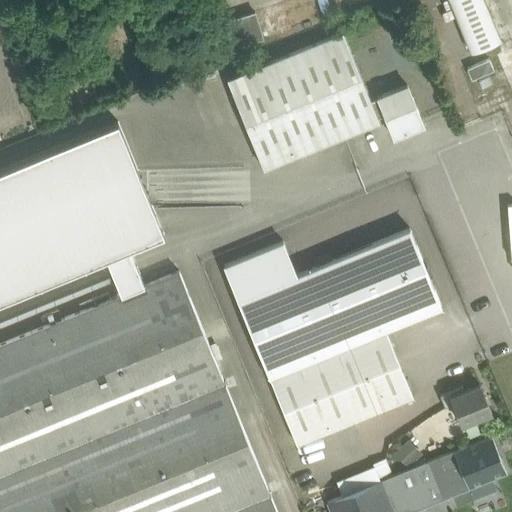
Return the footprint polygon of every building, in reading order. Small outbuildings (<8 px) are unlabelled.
[(505,51),(484,0),(448,0),(470,53),(480,49),(485,60),(463,69),(477,101),(488,96),(492,107),(511,98),(511,89),(497,54),(505,51)] [(235,44),(265,35),(257,9),(227,18),(235,44)] [(228,80),(256,148),(264,167),(379,120),(378,118),(385,115),(395,137),(424,125),(407,82),(378,94),(379,96),(370,99),(343,33),(228,80)] [(153,58),(157,71),(184,63),(180,50),(153,58)] [(0,300),(107,257),(122,293),(0,343),(0,511),(278,511),(180,270),(144,284),(129,247),(164,233),(118,121),(0,170),(0,300)] [(270,376),(386,329),(440,307),(410,226),(297,272),(282,241),(223,264),(270,376)] [(413,396),(386,329),(270,376),(297,443),(413,396)] [(463,385),(445,392),(441,394),(445,405),(455,401),(464,423),(474,419),(492,412),(480,383),(465,389),(463,385)] [(408,511),(435,501),(453,494),(468,487),(472,498),(497,488),(493,477),(507,471),(492,434),(473,441),(393,473),(342,494),(327,500),(332,511),(408,511)] [(409,439),(395,453),(408,465),(422,451),(409,439)]
